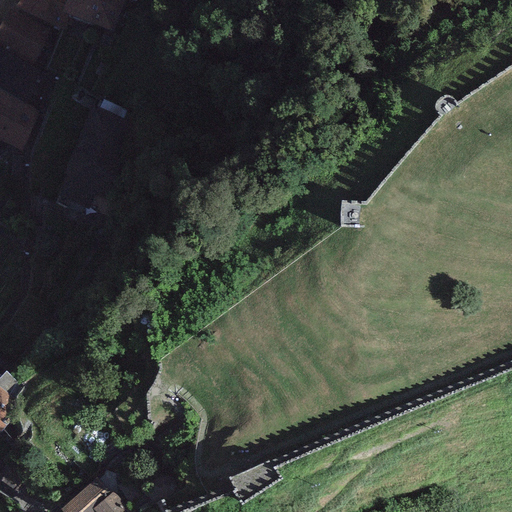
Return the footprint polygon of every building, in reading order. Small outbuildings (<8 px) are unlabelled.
[(66,36),(75,18),(62,12),(65,0),(19,0),(13,8),(66,36)] [(65,0),(62,12),(75,18),(114,31),(124,0),(65,0)] [(66,36),(13,8),(10,7),(0,26),(0,43),(49,69),(66,36)] [(0,49),(0,89),(35,109),(39,97),(34,93),(33,68),(0,49)] [(0,140),(23,152),(35,109),(0,89),(0,140)] [(125,131),(92,115),(61,177),(65,179),(56,196),(86,210),(125,131)] [(0,429),(22,404),(0,384),(0,429)] [(98,478),(61,510),(62,511),(121,511),(127,507),(113,492),(111,493),(98,478)]
